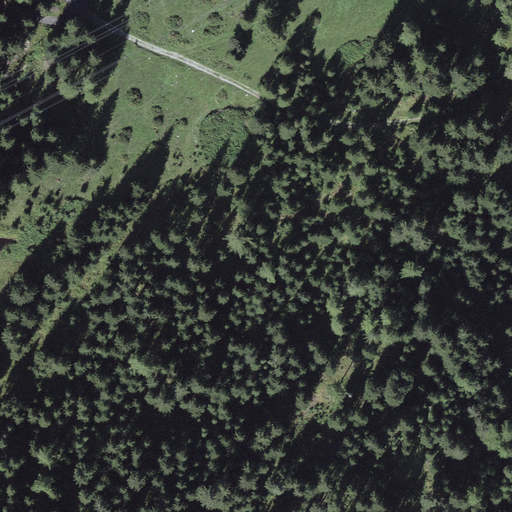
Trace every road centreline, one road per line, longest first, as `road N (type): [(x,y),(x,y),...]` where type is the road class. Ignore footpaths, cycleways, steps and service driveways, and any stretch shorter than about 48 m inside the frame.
road 1 (track): [(76,7),(249,93),(341,125),(511,114)]
road 2 (track): [(167,55),(240,33),(300,0)]
